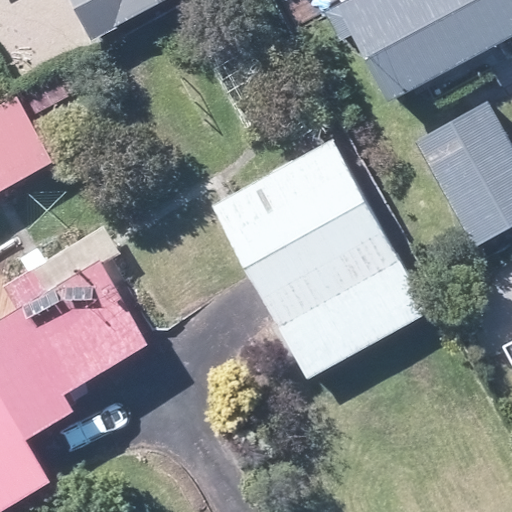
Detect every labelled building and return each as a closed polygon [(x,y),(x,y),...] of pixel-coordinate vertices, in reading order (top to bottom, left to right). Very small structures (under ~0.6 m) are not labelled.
[(58,0),(81,44),(164,0),(58,0)] [(511,34),(511,0),(349,0),(326,13),(318,17),(332,42),(343,37),(378,104),(429,78),(486,48),(511,34)] [(247,125),(265,115),(281,104),(242,35),(208,56),(247,125)] [(0,188),(4,186),(47,162),(11,96),(0,102),(0,188)] [(123,166),(127,163),(147,153),(121,104),(97,117),(123,166)] [(511,157),(506,146),(483,104),(474,109),(412,143),(469,246),(511,222),(511,157)] [(268,322),(301,381),(421,315),(326,143),(234,193),(222,200),(206,209),(245,279),(268,322)] [(109,246),(105,237),(101,231),(42,264),(0,285),(0,289),(13,313),(0,320),(0,509),(39,488),(29,474),(13,444),(64,415),(53,396),(140,348),(136,342),(95,268),(115,256),(109,246)]
